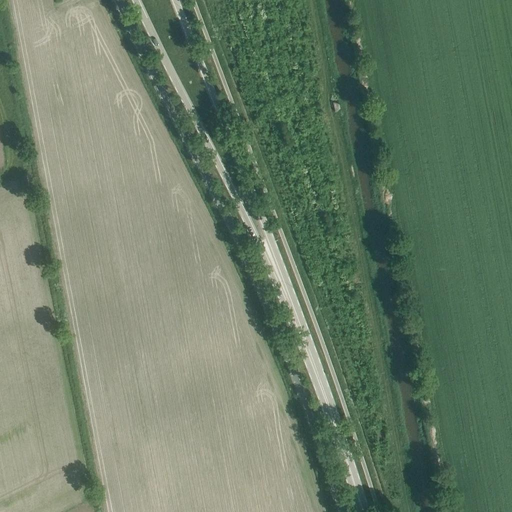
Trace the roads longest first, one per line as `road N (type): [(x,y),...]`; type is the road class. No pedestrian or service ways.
road 1 (unclassified): [(343,511),(257,280),(119,0)]
road 2 (primary): [(136,0),(290,304)]
road 3 (primary): [(290,304),(175,0)]
road 4 (primary): [(363,511),(290,304)]
